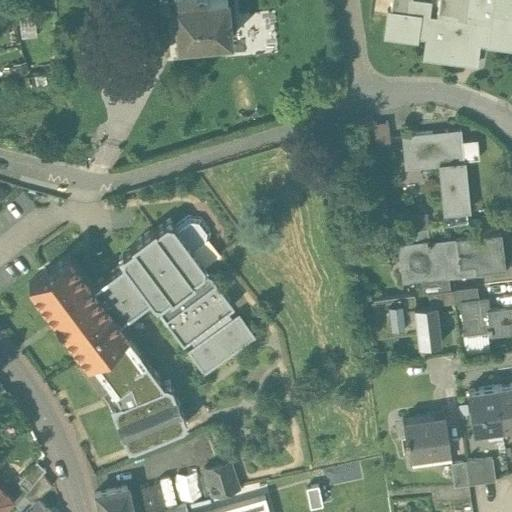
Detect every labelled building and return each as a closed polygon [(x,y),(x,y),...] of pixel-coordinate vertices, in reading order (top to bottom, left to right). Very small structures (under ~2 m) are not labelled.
[(173,0),(174,12),(167,13),(168,32),(176,31),(177,39),(176,39),(177,41),(179,41),(179,40),(197,39),(197,45),(211,44),(210,37),(228,36),(231,36),(230,34),(226,0),(173,0)] [(457,14),(437,11),(436,16),(428,15),(430,0),(409,0),(408,11),(390,9),(387,8),(383,35),(417,39),(417,35),(425,36),(422,57),(451,60),(451,55),(475,58),(475,62),(476,62),(479,43),(511,46),(511,0),(467,0),(465,19),(456,18),(457,14)] [(391,0),(390,9),(408,11),(409,0),(391,0)] [(438,0),(437,11),(457,14),(456,18),(465,19),(467,0),(438,0)] [(44,71),(25,75),(28,86),(47,82),(44,71)] [(388,120),(373,121),(376,143),(390,142),(388,120)] [(460,127),(402,133),(405,166),(438,163),(443,211),(444,211),(446,225),(468,222),(467,209),(470,209),(465,159),(463,159),(460,127)] [(200,217),(189,215),(175,225),(194,251),(208,241),(209,229),(200,217)] [(414,215),(406,216),(407,228),(428,226),(427,218),(415,220),(414,215)] [(154,226),(131,244),(132,246),(118,256),(122,261),(93,283),(119,319),(149,297),(156,306),(169,296),(171,298),(194,280),(193,278),(207,268),(194,251),(175,225),(169,218),(155,228),(154,226)] [(500,230),(455,236),(455,239),(429,242),(429,239),(426,240),(408,242),(409,246),(408,246),(411,271),(412,271),(413,276),(420,276),(446,272),(446,274),(505,267),(500,230)] [(93,283),(70,253),(69,251),(67,253),(30,281),(28,282),(29,283),(30,283),(53,315),(53,316),(61,327),(62,327),(86,359),(87,360),(89,359),(88,359),(90,358),(126,331),(128,330),(127,328),(126,329),(119,319),(93,283)] [(207,268),(193,278),(194,280),(171,298),(169,296),(156,306),(183,342),(189,337),(193,343),(186,348),(203,371),(255,334),(238,310),(231,316),(226,309),(233,304),(207,268)] [(446,272),(420,276),(422,291),(448,288),(446,274),(446,272)] [(475,285),(452,288),(454,300),(459,299),(459,298),(476,296),(475,285)] [(511,303),(487,307),(486,295),(476,296),(459,298),(459,299),(463,332),(487,329),(487,330),(489,330),(489,333),(511,329),(511,303)] [(392,323),(406,322),(404,298),(391,299),(392,323)] [(436,302),(413,305),(418,345),(441,342),(436,302)] [(126,331),(90,358),(114,390),(115,392),(118,399),(110,403),(116,417),(175,393),(169,379),(163,381),(145,357),(145,358),(126,331)] [(511,381),(496,384),(502,427),(511,425),(511,381)] [(496,384),(468,388),(474,431),(502,427),(496,384)] [(1,385),(0,385),(0,400),(9,394),(1,385)] [(116,417),(115,418),(116,419),(121,430),(120,430),(121,432),(122,432),(181,407),(181,406),(180,406),(176,395),(176,394),(176,393),(175,393),(116,417)] [(181,407),(122,432),(128,446),(187,422),(181,407)] [(444,411),(402,417),(405,439),(407,439),(409,452),(410,452),(412,462),(450,457),(448,446),(449,446),(444,411)] [(492,455),(479,457),(482,481),(495,479),(492,455)] [(479,457),(465,459),(468,483),(482,481),(479,457)] [(230,458),(204,466),(212,494),(240,486),(230,458)] [(465,459),(451,461),(454,485),(468,483),(465,459)] [(36,460),(18,480),(27,488),(42,471),(45,468),(36,460)] [(27,488),(23,493),(30,499),(33,500),(35,497),(36,497),(52,484),(42,471),(27,488)] [(0,483),(0,510),(13,495),(0,483)] [(126,484),(94,491),(98,511),(132,511),(131,505),(136,504),(134,498),(130,499),(126,484)] [(309,502),(321,502),(322,485),(310,485),(309,502)] [(23,493),(15,503),(21,509),(30,499),(23,493)] [(33,500),(22,511),(52,511),(36,497),(35,497),(33,500)] [(210,511),(209,511),(266,511),(262,497),(210,511)]
